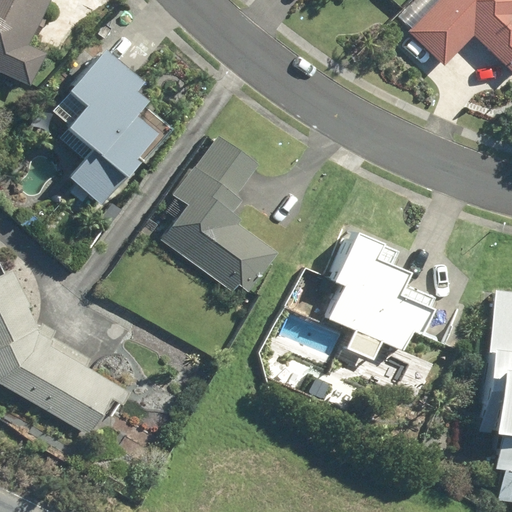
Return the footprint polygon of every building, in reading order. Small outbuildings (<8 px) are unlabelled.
[(0,0),(0,73),(16,81),(31,49),(14,40),(32,0),(0,0)] [(511,0),(427,0),(402,28),(437,62),(465,32),(508,73),(511,69),(511,0)] [(117,89),(126,78),(89,44),(53,85),(70,102),(52,122),(80,146),(56,173),(88,201),(113,172),(117,177),(161,126),(117,89)] [(183,163),(163,191),(177,201),(152,236),(223,288),(228,281),(240,289),(267,250),(228,222),(232,216),(222,209),(232,196),(226,193),(250,160),(209,132),(186,165),(183,163)] [(381,263),(387,248),(338,228),(319,276),(331,280),(316,315),(390,349),(399,327),(406,330),(421,293),(387,278),(391,267),(381,263)] [(77,365),(81,357),(25,327),(0,275),(0,387),(77,431),(97,394),(110,402),(118,389),(77,365)] [(472,428),(492,430),(487,497),(504,498),(504,507),(511,507),(511,290),(484,288),(472,428)]
